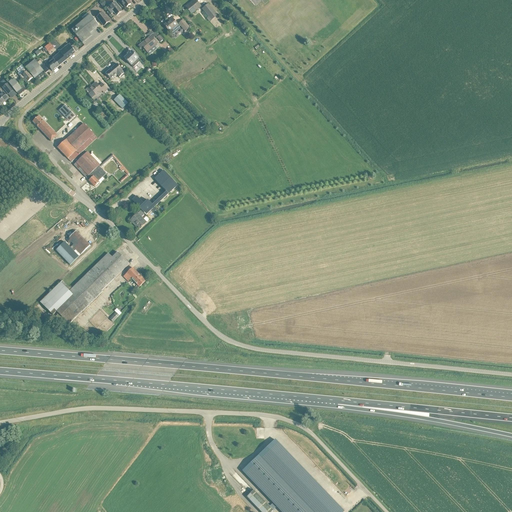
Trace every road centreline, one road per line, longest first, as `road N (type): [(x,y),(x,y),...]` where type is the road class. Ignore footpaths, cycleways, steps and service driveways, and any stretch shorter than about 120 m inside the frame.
road 1 (unclassified): [(511,374),(270,350),(219,335),(113,226),(0,134)]
road 2 (motorway): [(511,397),(0,350)]
road 3 (unclassified): [(385,511),(312,435),(279,418),(85,410),(0,424)]
road 4 (motorway): [(0,370),(337,400)]
road 5 (tertiary): [(0,123),(147,0)]
road 6 (motorway): [(337,400),(511,435)]
road 7 (motorway): [(337,400),(511,418)]
